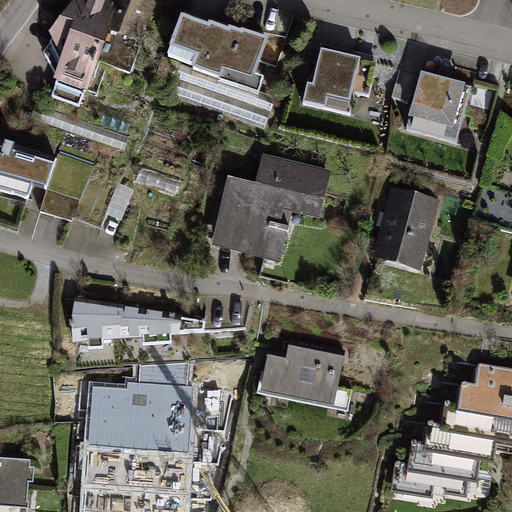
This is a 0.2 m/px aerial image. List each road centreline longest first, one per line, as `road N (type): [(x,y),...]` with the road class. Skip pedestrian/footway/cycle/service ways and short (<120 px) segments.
road 1 (residential): [(0,243),(150,279),(511,335)]
road 2 (residential): [(319,0),(511,47)]
